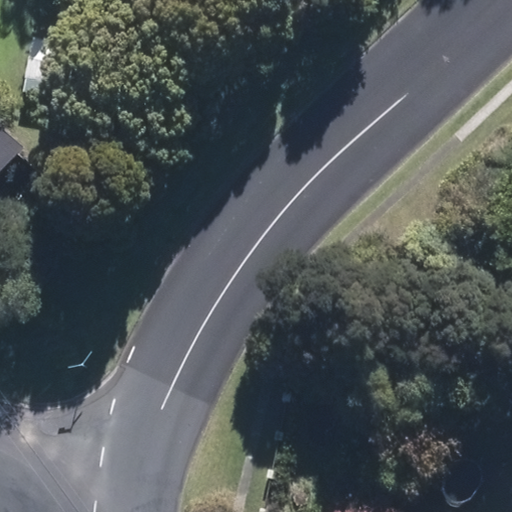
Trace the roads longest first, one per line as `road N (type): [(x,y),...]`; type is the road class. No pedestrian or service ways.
road 1 (residential): [(508,0),(328,160),(234,271),(194,337),(142,482)]
road 2 (residential): [(0,453),(142,482)]
